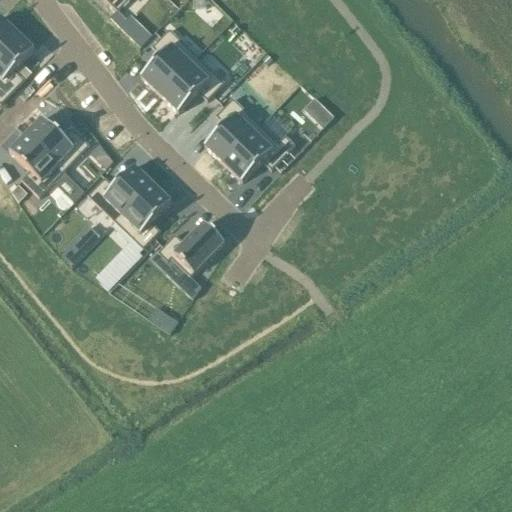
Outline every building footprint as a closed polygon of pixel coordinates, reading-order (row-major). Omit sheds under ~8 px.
[(109,0),(122,12),(132,2),(129,0),(109,0)] [(0,55),(14,41),(0,27),(0,55)] [(170,34),(152,52),(161,60),(172,49),(173,50),(180,43),(170,34)] [(14,41),(0,55),(0,89),(11,78),(31,58),(14,41)] [(161,60),(141,81),(160,99),(191,67),(173,50),(172,49),(161,60)] [(191,67),(160,99),(179,117),(199,97),(210,86),(208,85),(191,67)] [(0,89),(0,102),(2,105),(20,87),(11,78),(0,89)] [(210,86),(199,97),(208,105),(225,87),(215,78),(208,85),(210,86)] [(233,103),(216,121),(225,130),(236,119),(237,120),(244,113),(233,103)] [(334,121),(327,114),(318,123),(326,130),(334,121)] [(225,130),(205,150),(224,168),(255,137),(237,120),(236,119),(225,130)] [(43,122),(26,139),(58,170),(73,154),(74,153),(63,142),(43,122)] [(72,133),(63,142),(74,153),(73,154),(80,160),(90,150),(72,133)] [(255,137),(224,168),(242,187),(263,166),(273,155),(272,154),(255,137)] [(26,139),(10,156),(30,176),(41,187),(42,186),(58,170),(26,139)] [(273,155),(263,166),(271,175),(289,157),(279,147),(272,154),(273,155)] [(114,191),(103,202),(105,203),(122,220),(153,189),(134,171),(114,191)] [(30,176),(22,185),(40,202),(49,192),(42,186),(41,187),(30,176)] [(105,183),(88,200),(98,210),(105,203),(103,202),(114,191),(105,183)] [(12,196),(19,207),(28,198),(19,188),(12,196)] [(153,189),(122,220),(140,238),(141,239),(152,228),(172,207),(153,189)] [(184,248),(173,259),(175,260),(194,279),(225,247),(204,227),(184,248)] [(140,238),(133,244),(143,254),(161,236),(152,228),(141,239),(140,238)] [(61,259),(72,270),(101,240),(89,229),(61,259)] [(175,239),(158,257),(168,267),(175,260),(173,259),(184,248),(175,239)] [(143,260),(140,257),(133,250),(98,285),(109,295),(143,260)] [(167,318),(158,331),(170,339),(179,326),(167,318)]
